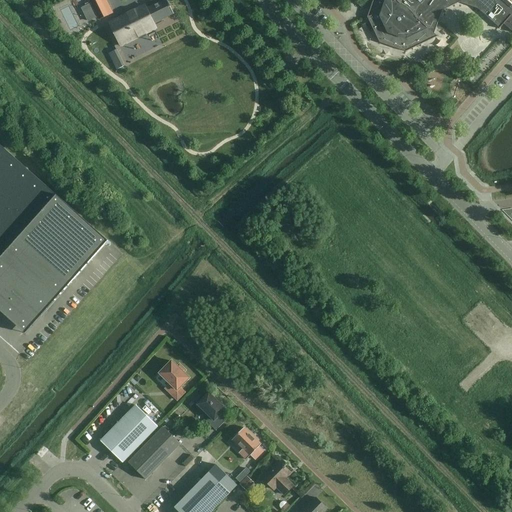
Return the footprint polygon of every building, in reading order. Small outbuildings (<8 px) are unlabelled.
[(109,14),(101,0),(92,0),(89,2),(98,19),(109,14)] [(166,0),(163,0),(146,9),(145,5),(109,23),(120,46),(156,28),(154,24),(174,14),(166,0)] [(504,24),(511,31),(511,32),(511,33),(511,32),(511,0),(376,0),(371,17),(367,17),(367,18),(379,43),(406,52),(438,36),(437,36),(434,34),(442,11),(459,3),(477,9),(499,28),(499,29),(504,24)] [(494,68),(511,49),(511,39),(511,40),(489,63),(494,68)] [(0,310),(25,333),(108,241),(0,144),(0,310)] [(177,367),(172,361),(160,373),(176,390),(171,395),(177,400),(185,392),(180,387),(189,378),(183,373),(185,370),(179,364),(177,367)] [(225,409),(209,393),(198,405),(214,420),(209,425),(216,431),(227,419),(221,414),(225,409)] [(100,441),(122,463),(158,426),(136,405),(100,441)] [(180,444),(163,427),(129,462),(146,479),(180,444)] [(260,446),(261,445),(244,427),(232,440),(242,450),(239,453),(246,460),(250,456),(255,460),(264,451),(260,446)] [(285,478),(290,473),(279,461),(262,478),(274,490),(276,487),(284,495),(293,485),(285,478)] [(215,465),(174,507),(179,511),(210,511),(236,486),(215,465)] [(253,482),(247,476),(239,484),(246,490),(253,482)] [(153,509),(161,501),(153,494),(145,502),(153,509)] [(251,509),(257,502),(252,498),(246,504),(251,509)] [(323,511),(327,509),(316,498),(301,511),(323,511)] [(279,504),(279,506),(280,508),(283,511),(289,505),(286,502),(285,501),(282,501),(280,502),(279,504)]
